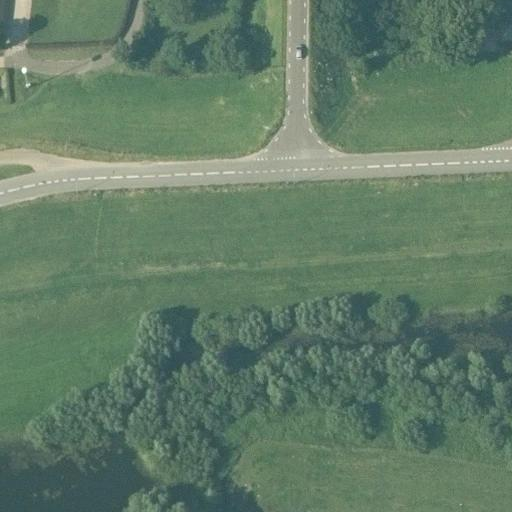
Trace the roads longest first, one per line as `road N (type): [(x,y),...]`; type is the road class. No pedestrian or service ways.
road 1 (tertiary): [(101,177),(299,169)]
road 2 (tertiary): [(299,169),(494,162)]
road 3 (unclassified): [(10,62),(69,69),(111,58),(127,41),(142,0)]
road 4 (unclassified): [(299,169),(300,0)]
